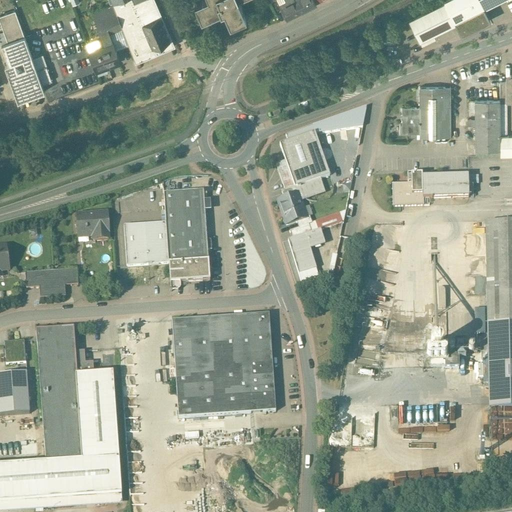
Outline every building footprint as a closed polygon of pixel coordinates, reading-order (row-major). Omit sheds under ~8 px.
[(153,0),(140,0),(133,3),(131,0),(116,0),(113,2),(111,2),(121,28),(134,59),(172,42),(153,0)] [(199,0),(194,3),(198,12),(205,9),(208,15),(224,9),(230,22),(239,18),(236,11),(243,8),(238,0),(199,0)] [(290,0),(285,3),(279,6),(286,20),(300,13),(293,0),(290,0)] [(293,0),(300,13),(315,5),(312,0),(293,0)] [(444,0),(444,2),(454,22),(455,22),(484,7),(484,6),(483,7),(480,0),(444,0)] [(444,2),(409,20),(419,41),(427,37),(455,23),(455,22),(454,22),(444,2)] [(96,12),(92,14),(101,37),(102,36),(109,33),(121,28),(113,5),(96,12)] [(0,20),(8,42),(24,36),(15,10),(0,15),(0,20)] [(109,33),(102,36),(106,44),(112,42),(109,33)] [(45,92),(24,36),(8,42),(1,44),(8,64),(5,65),(18,101),(45,92)] [(427,37),(419,41),(421,46),(430,42),(427,37)] [(106,44),(89,51),(95,69),(119,60),(112,42),(106,44)] [(450,87),(419,87),(419,108),(419,133),(419,137),(444,137),(444,108),(450,108),(450,87)] [(499,100),(474,100),(474,150),(499,150),(499,136),(499,103),(499,100)] [(311,127),(314,134),(351,128),(348,143),(359,144),(366,107),(311,127)] [(419,108),(401,108),(401,124),(406,124),(406,133),(419,133),(419,108)] [(311,127),(285,136),(288,142),(279,145),(285,162),(275,165),(284,191),(281,192),(283,199),(297,195),(299,200),(323,191),(319,180),(329,177),(314,134),(311,127)] [(511,135),(499,136),(499,150),(499,156),(511,155),(511,135)] [(467,177),(421,178),(421,175),(407,176),(407,185),(391,185),(392,208),(423,207),(423,200),(468,199),(467,177)] [(203,192),(163,195),(165,224),(168,265),(170,285),(209,282),(203,192)] [(283,199),(277,202),(286,226),(296,223),(304,220),(303,219),(305,219),(305,218),(303,219),(300,211),(302,210),(299,200),(297,195),(283,199)] [(311,225),(308,226),(311,234),(291,240),(287,241),(302,288),(330,286),(345,213),(311,225)] [(106,216),(76,218),(78,236),(94,235),(94,242),(108,241),(106,216)] [(305,219),(303,219),(304,220),(296,223),(298,229),(308,226),(311,225),(309,217),(305,219)] [(511,223),(484,224),(486,327),(511,326),(511,223)] [(165,224),(124,227),(126,268),(168,265),(165,224)] [(298,229),(289,232),(291,240),(311,234),(308,226),(298,229)] [(6,248),(0,248),(0,271),(9,270),(6,248)] [(77,271),(51,273),(52,288),(65,287),(78,286),(77,271)] [(51,273),(25,275),(26,290),(39,289),(52,288),(51,273)] [(65,287),(52,288),(53,299),(66,298),(65,287)] [(52,288),(39,289),(40,300),(53,299),(52,288)] [(268,316),(171,323),(178,420),(275,413),(268,316)] [(511,326),(486,327),(488,397),(511,396),(511,326)] [(74,329),(36,332),(37,345),(75,342),(74,329)] [(75,342),(37,345),(46,465),(0,467),(0,504),(97,497),(97,503),(110,503),(109,497),(121,496),(113,375),(93,376),(93,364),(85,365),(84,353),(75,354),(75,342)] [(6,366),(26,364),(24,342),(4,344),(6,366)] [(438,358),(440,356),(441,355),(442,352),(442,350),(441,348),(439,346),(437,345),(435,345),(433,346),(431,347),(430,348),(429,350),(429,352),(429,354),(430,356),(432,357),(434,358),(436,358),(438,358)] [(27,374),(0,376),(0,417),(29,415),(27,374)] [(484,412),(483,436),(490,437),(491,413),(484,412)] [(335,460),(349,460),(348,448),(335,449),(335,460)] [(332,460),(331,486),(340,486),(341,460),(332,460)]
